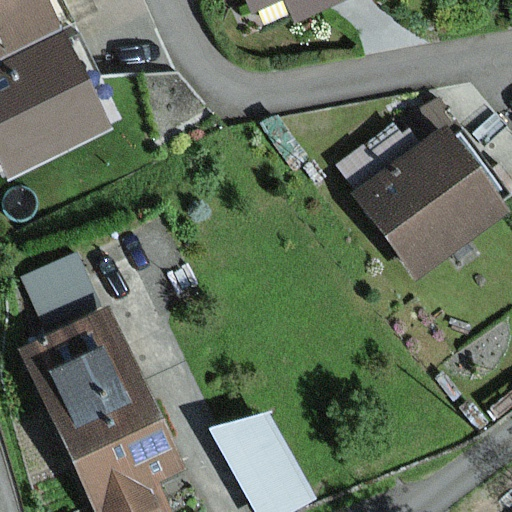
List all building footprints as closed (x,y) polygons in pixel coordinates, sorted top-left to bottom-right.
[(0,0),(0,59),(59,30),(46,6),(57,0),(0,0)] [(249,0),(250,1),(252,0),(288,0),(296,16),(329,0),(249,0)] [(59,30),(0,59),(0,157),(6,169),(104,120),(59,30)] [(405,127),(341,173),(409,268),(498,205),(450,139),(426,156),(405,127)] [(20,276),(44,330),(98,306),(74,252),(20,276)] [(100,322),(29,355),(103,511),(157,511),(144,484),(141,479),(169,466),(100,322)]
